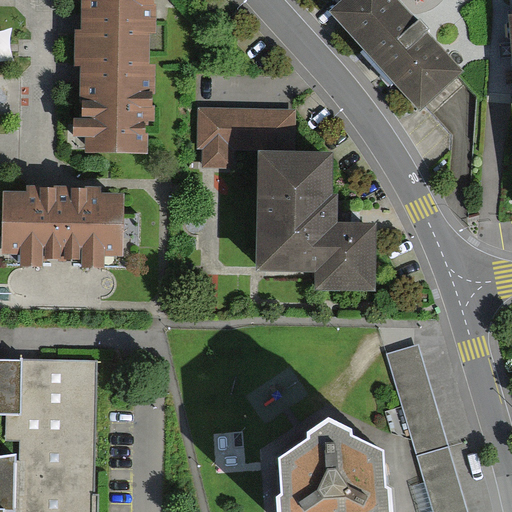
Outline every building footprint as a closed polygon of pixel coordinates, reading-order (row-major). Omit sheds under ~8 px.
[(77,24),(76,41),(155,42),(155,0),(84,0),(84,24),(77,24)] [(413,0),(349,0),(335,12),(427,114),(476,70),(413,0)] [(0,31),(0,57),(11,57),(12,32),(0,31)] [(77,61),(83,61),(83,114),(75,114),(75,133),(90,133),(90,148),(154,148),(155,42),(76,41),(77,61)] [(208,147),(208,167),(238,168),(238,148),(300,150),(301,110),(201,107),(200,147),(208,147)] [(329,159),(264,158),(262,266),(319,267),(319,286),(374,287),(374,229),(328,228),(329,159)] [(5,263),(26,263),(26,275),(49,275),(48,263),(89,263),(89,277),(111,277),(111,263),(131,263),(130,203),(103,203),(103,189),(26,190),(26,197),(5,197),(5,263)] [(419,339),(387,348),(417,451),(450,441),(419,339)] [(0,416),(10,416),(11,361),(0,360),(0,416)] [(101,511),(103,362),(11,361),(10,416),(10,441),(23,441),(23,464),(22,511),(101,511)] [(389,511),(387,458),(355,441),(328,426),(279,464),(281,511),(389,511)] [(471,511),(450,441),(417,451),(435,511),(471,511)] [(0,511),(22,511),(23,464),(0,465),(0,511)]
